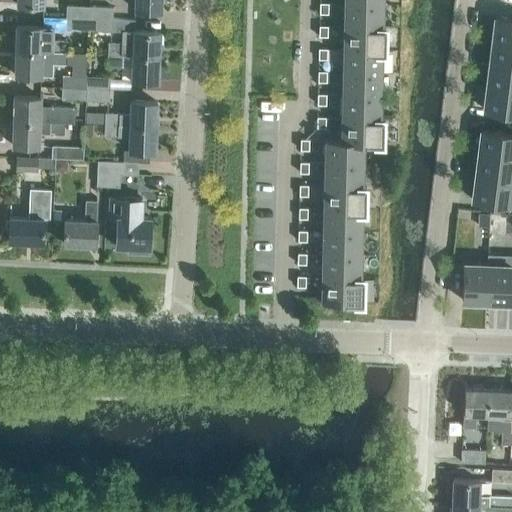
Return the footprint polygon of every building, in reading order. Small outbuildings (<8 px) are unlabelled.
[(161,10),(160,0),(134,0),(134,9),(161,10)] [(319,2),(319,13),(328,13),(328,2),(319,2)] [(383,26),(384,4),(343,3),(342,25),(384,26),(383,26)] [(88,17),(88,6),(66,5),(65,17),(88,17)] [(113,7),(88,6),(88,17),(112,18),(113,7)] [(511,41),(511,18),(495,16),(492,39),(511,41)] [(88,29),(88,17),(65,17),(65,28),(88,29)] [(112,30),(112,18),(88,17),(88,29),(112,30)] [(53,39),(53,28),(53,26),(16,25),(15,50),(66,52),(66,40),(53,39)] [(319,25),(318,35),(327,36),(327,25),(319,25)] [(384,49),(384,27),(384,26),(342,25),(341,48),(384,49)] [(159,56),(160,31),(121,30),(121,42),(108,42),(107,54),(159,56)] [(511,65),(511,41),(492,39),(489,62),(511,65)] [(318,47),(318,58),(327,58),(327,48),(318,47)] [(382,72),(382,51),(384,51),(384,49),(341,48),(341,71),(382,72)] [(62,75),(62,87),(85,87),(86,76),(87,53),(66,52),(15,50),(14,74),(52,76),(52,63),(76,64),(75,75),(62,75)] [(157,81),(159,56),(107,54),(107,65),(131,66),(131,79),(157,81)] [(511,88),(511,65),(489,62),(486,85),(511,88)] [(318,70),(317,81),(326,81),(326,71),(318,70)] [(381,95),(382,73),(382,72),(341,71),(340,94),(381,95)] [(109,77),(86,76),(85,87),(109,88),(109,77)] [(511,112),(511,88),(486,85),(483,109),(511,112)] [(85,99),(85,87),(62,87),(61,98),(85,99)] [(109,100),(109,88),(85,87),(85,99),(109,100)] [(317,93),(317,104),(326,104),(326,93),(317,93)] [(381,117),(381,96),(381,95),(340,94),(340,117),(382,118),(382,117),(381,117)] [(74,107),(40,106),(40,96),(13,96),(12,120),(64,122),(74,122),(74,107)] [(130,101),(129,113),(86,111),(85,123),(93,123),(93,122),(104,123),(104,124),(155,126),(157,102),(130,101)] [(316,116),(316,127),(325,127),(325,116),(316,116)] [(381,142),(382,118),(340,117),(339,138),(339,140),(364,140),(364,141),(381,142)] [(64,134),(64,122),(12,120),(12,145),(38,146),(39,133),(64,134)] [(93,123),(85,123),(84,135),(92,135),(93,123)] [(154,151),(155,126),(104,124),(104,136),(128,137),(128,150),(154,151)] [(511,156),(511,132),(480,129),(477,152),(511,156)] [(364,163),(364,141),(364,140),(339,140),(339,138),(323,138),(323,162),(364,163)] [(300,139),(300,149),(308,150),(309,139),(300,139)] [(82,158),(83,146),(51,145),(51,157),(54,157),(66,158),(82,158)] [(511,180),(511,156),(477,152),(474,176),(511,180)] [(16,156),(15,170),(37,171),(37,167),(54,167),(54,158),(38,157),(16,156)] [(65,169),(66,158),(54,157),(54,158),(54,167),(54,168),(65,169)] [(137,162),(119,161),(96,160),(96,173),(119,174),(136,174),(137,162)] [(299,161),(299,172),(308,172),(308,162),(299,161)] [(363,185),(364,163),(323,162),(322,185),(364,186),(364,185),(363,185)] [(118,186),(119,174),(96,173),(95,186),(118,186)] [(508,203),(511,180),(474,176),(471,199),(508,203)] [(299,184),(299,195),(307,195),(307,184),(299,184)] [(364,208),(364,186),(322,185),(322,207),(364,208)] [(50,188),(29,188),(28,217),(9,216),(8,240),(42,242),(43,218),(49,218),(50,188)] [(150,217),(140,217),(141,198),(115,197),(114,202),(109,202),(108,217),(116,218),(115,245),(128,245),(128,250),(124,250),(124,252),(150,253),(151,231),(150,231),(150,217)] [(64,218),(63,243),(95,244),(96,220),(96,201),(86,200),(85,219),(64,218)] [(298,207),(298,218),(307,218),(307,207),(298,207)] [(362,231),(363,210),(364,210),(364,208),(322,207),(321,230),(362,231)] [(479,212),(478,225),(489,226),(489,213),(479,212)] [(298,230),(297,240),(306,241),(306,230),(298,230)] [(362,254),(362,231),(321,230),(321,253),(362,254)] [(297,253),(297,263),(306,263),(306,253),(297,253)] [(361,276),(362,254),(321,253),(320,276),(362,277),(362,276),(361,276)] [(511,278),(511,253),(488,253),(487,263),(486,301),(510,302),(511,279),(511,278)] [(486,301),(487,263),(463,262),(462,300),(486,301)] [(297,275),(296,286),(305,286),(305,276),(297,275)] [(362,301),(362,277),(320,276),(319,300),(343,300),(343,301),(362,301)] [(487,414),(488,388),(464,387),(463,412),(462,412),(462,417),(463,417),(462,426),(474,426),(475,418),(473,418),(473,413),(487,414)] [(510,419),(511,389),(488,388),(487,414),(501,414),(500,419),(510,419)] [(509,444),(510,431),(501,430),(501,443),(509,444)] [(484,462),(484,449),(461,449),(460,462),(484,462)] [(511,469),(491,468),(490,481),(511,481),(511,469)] [(488,495),(479,495),(478,494),(479,480),(452,479),(451,503),(511,506),(511,495),(488,495)] [(511,511),(511,506),(451,503),(450,511),(511,511)]
